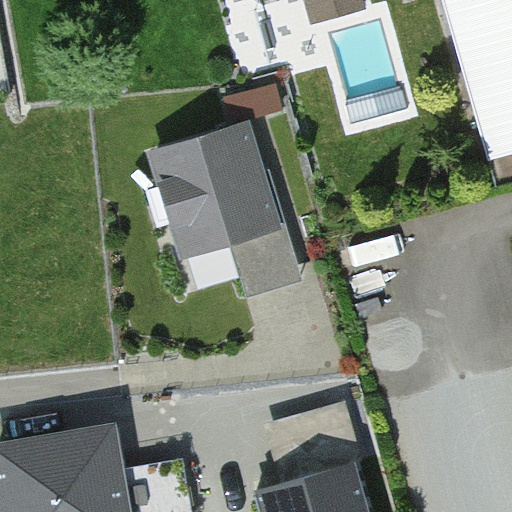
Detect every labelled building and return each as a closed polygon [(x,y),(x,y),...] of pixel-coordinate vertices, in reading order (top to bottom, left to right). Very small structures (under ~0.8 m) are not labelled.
[(363,0),(304,0),(311,24),(366,9),(363,0)] [(511,0),(450,0),(500,168),(511,164),(511,0)] [(279,229),(247,122),(147,152),(179,259),(279,229)] [(134,511),(117,411),(0,432),(0,488),(4,511),(134,511)] [(375,511),(357,449),(256,478),(265,511),(375,511)]
